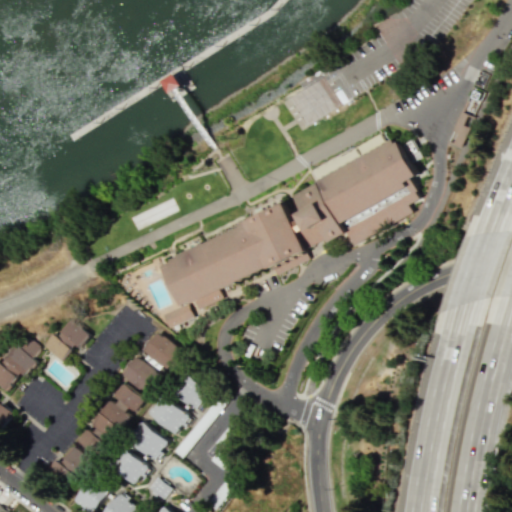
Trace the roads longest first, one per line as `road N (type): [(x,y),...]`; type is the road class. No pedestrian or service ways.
road 1 (residential): [(318,417),(279,401),(287,383),(320,315),(371,250),(411,230),(428,203),(445,101),(511,6)]
road 2 (tertiary): [(320,511),(318,417),(364,329),(431,278),(511,261)]
road 3 (motorway): [(463,511),(511,305)]
road 4 (motorway): [(465,307),(423,511)]
